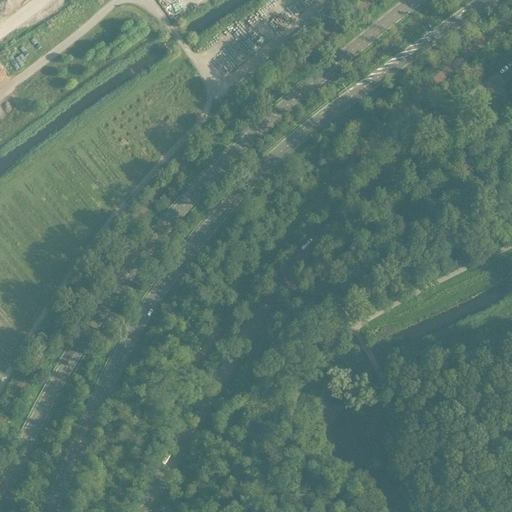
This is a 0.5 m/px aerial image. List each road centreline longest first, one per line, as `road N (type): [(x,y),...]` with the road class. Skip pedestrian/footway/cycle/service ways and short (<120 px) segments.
road 1 (trunk): [(50,511),(131,339),(222,210),(315,123),(487,0)]
road 2 (trunk): [(420,0),(299,96),(184,208),(74,356),(0,504)]
road 3 (unclassified): [(141,511),(281,286),(363,190),(511,69)]
road 4 (unknown): [(336,305),(413,224),(511,156)]
road 5 (unknown): [(265,511),(285,378),(336,305)]
